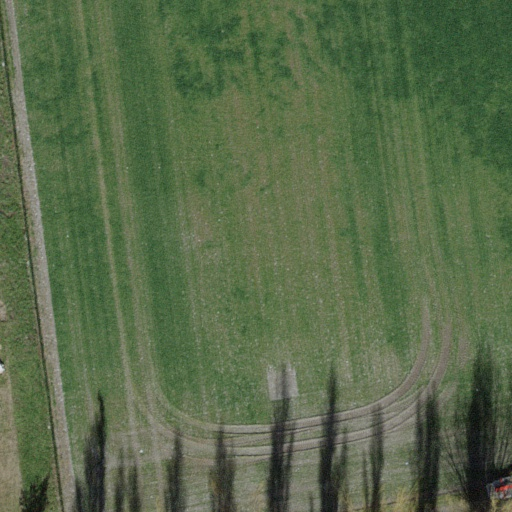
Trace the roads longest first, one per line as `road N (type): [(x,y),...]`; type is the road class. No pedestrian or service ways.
road 1 (unknown): [(27,247),(45,375),(36,425),(0,462)]
road 2 (unknown): [(0,115),(27,247),(0,253)]
